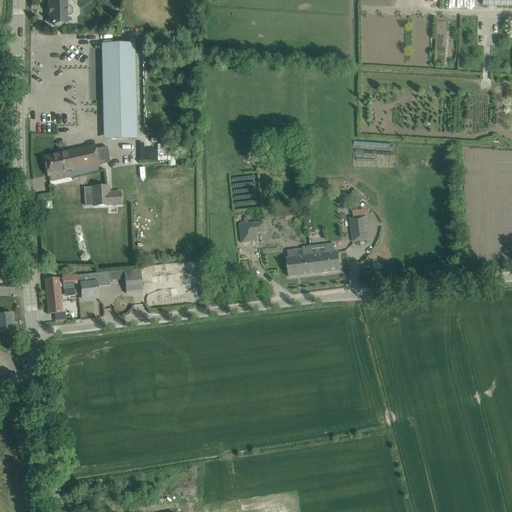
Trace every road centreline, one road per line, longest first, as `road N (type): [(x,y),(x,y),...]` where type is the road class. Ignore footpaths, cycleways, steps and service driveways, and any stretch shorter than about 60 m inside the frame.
road 1 (unclassified): [(33,332),(511,276)]
road 2 (tertiary): [(33,332),(17,43)]
road 3 (tertiary): [(57,511),(38,375)]
